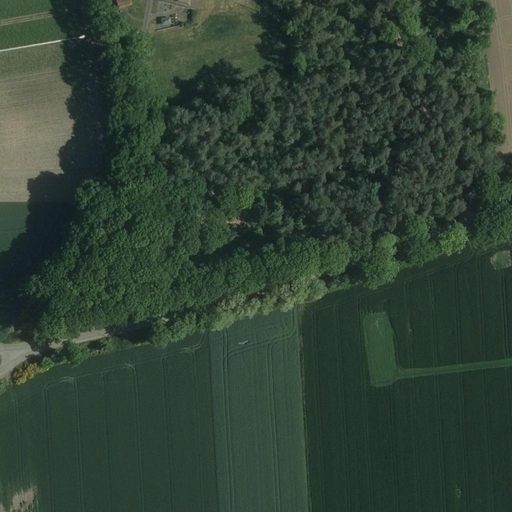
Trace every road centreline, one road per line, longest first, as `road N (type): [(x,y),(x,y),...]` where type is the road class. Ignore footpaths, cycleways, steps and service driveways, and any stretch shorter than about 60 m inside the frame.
road 1 (unclassified): [(511,208),(204,307),(34,346)]
road 2 (track): [(470,221),(381,0)]
